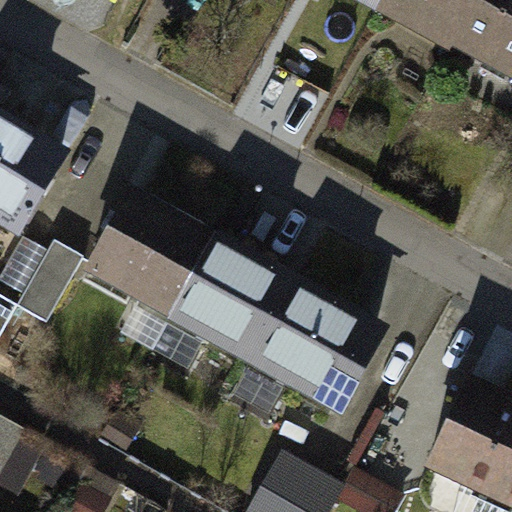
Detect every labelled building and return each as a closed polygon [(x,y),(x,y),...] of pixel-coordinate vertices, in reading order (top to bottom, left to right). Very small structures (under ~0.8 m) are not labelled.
[(390,0),(369,0),(385,9),(390,0)] [(480,0),(390,0),(385,9),(455,46),(480,0)] [(511,0),(480,0),(455,46),(511,77),(511,0)] [(79,159),(0,114),(0,205),(40,228),(79,159)] [(180,318),(223,234),(138,190),(94,274),(180,318)] [(266,363),(309,278),(223,234),(180,318),(266,363)] [(60,247),(30,308),(56,321),(86,261),(60,247)] [(352,407),(395,322),(309,278),(266,363),(352,407)] [(0,364),(22,377),(53,323),(0,293),(0,364)] [(511,404),(474,386),(440,457),(511,491),(511,404)] [(31,439),(0,423),(0,493),(3,495),(31,439)] [(335,511),(343,499),(279,463),(251,511),(252,511),(335,511)]
